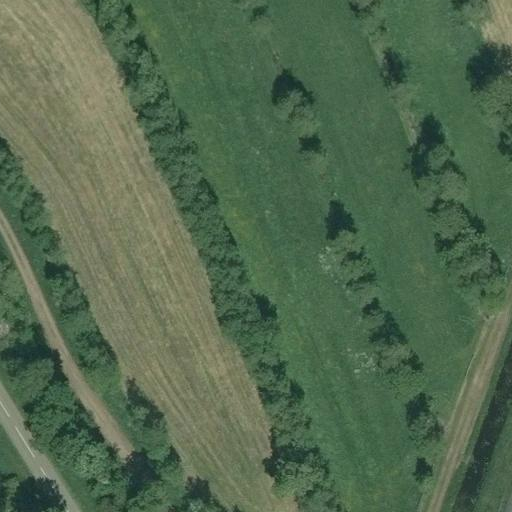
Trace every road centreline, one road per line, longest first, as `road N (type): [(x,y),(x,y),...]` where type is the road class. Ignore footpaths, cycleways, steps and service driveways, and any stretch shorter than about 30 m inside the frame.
road 1 (track): [(162,511),(79,396),(0,218)]
road 2 (track): [(433,511),(511,288)]
road 3 (unclassified): [(67,511),(0,405)]
